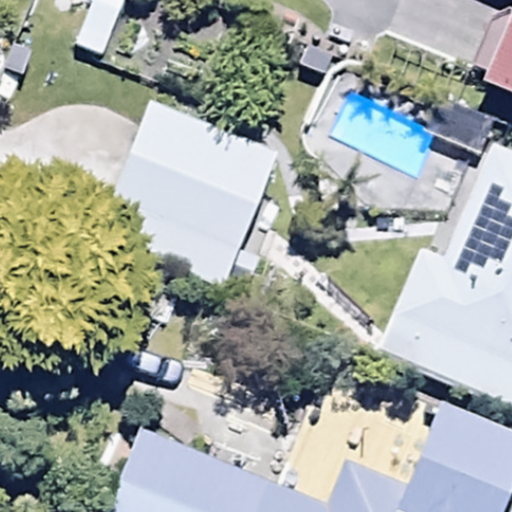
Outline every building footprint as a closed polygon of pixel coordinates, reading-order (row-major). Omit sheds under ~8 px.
[(103,58),(127,10),(107,0),(87,0),(67,40),(103,58)] [(511,47),(496,87),(511,93),(511,47)] [(281,156),(159,109),(107,242),(229,289),(281,156)] [(511,155),(498,150),(451,264),(429,255),(387,355),(511,406),(511,155)] [(511,511),(511,431),(448,405),(412,493),(349,467),(332,508),(149,433),(116,511),(511,511)]
